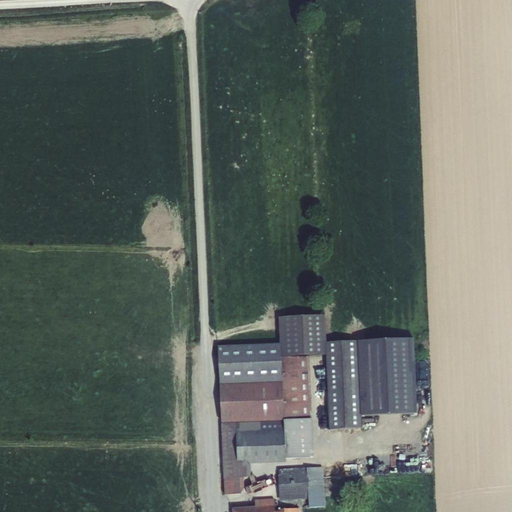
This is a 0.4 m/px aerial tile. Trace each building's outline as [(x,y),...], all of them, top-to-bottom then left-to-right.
[(281,358),(307,357),(326,356),(326,344),(324,316),(280,318),(281,345),(281,358)] [(358,342),(361,417),(416,414),(413,339),(358,342)] [(326,344),(326,356),(329,431),(362,429),(358,342),(326,344)] [(281,358),(281,345),(218,347),(221,424),(224,496),(240,495),(244,489),(243,479),(251,478),(250,465),(286,463),(286,460),(313,459),(311,419),(310,419),(307,357),(281,358)] [(344,466),(278,470),(279,502),(309,500),(310,508),(325,507),(323,478),(345,477),(344,467),(344,466)] [(231,511),(275,511),(274,499),(255,501),(255,507),(232,509),(231,511)]
